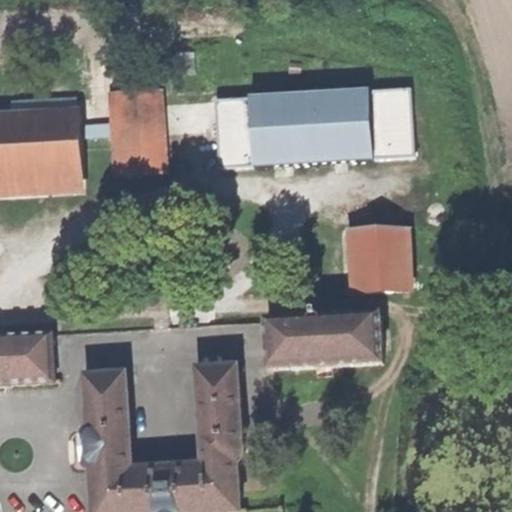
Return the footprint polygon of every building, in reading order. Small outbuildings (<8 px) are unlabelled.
[(365,95),(369,162),(411,160),(407,93),(365,95)] [(251,169),(369,162),(365,95),(247,102),(251,169)] [(168,176),(162,96),(114,100),(121,180),(168,176)] [(251,169),(247,102),(212,104),(216,171),(251,169)] [(0,199),(84,195),(80,116),(0,121),(0,199)] [(348,300),(417,295),(412,233),(343,238),(348,300)] [(278,370),(381,364),(379,325),(276,331),(278,370)] [(0,387),(52,385),(50,340),(0,343),(0,387)] [(244,511),(237,373),(204,375),(209,465),(135,469),(130,379),(89,381),(96,511),(244,511)]
